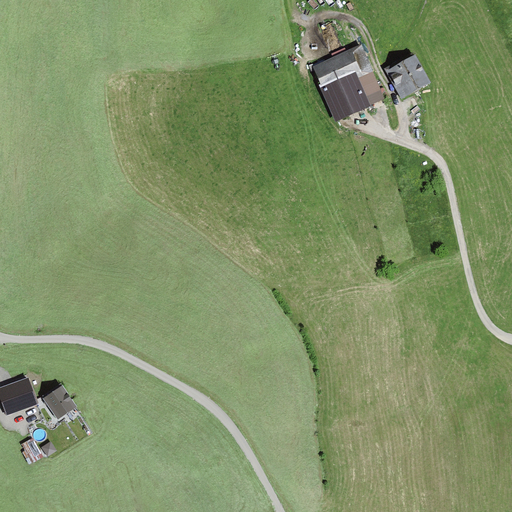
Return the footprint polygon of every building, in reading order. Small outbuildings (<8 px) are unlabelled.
[(354,49),(305,72),(330,126),(379,103),(354,49)] [(411,57),(382,73),(397,101),(426,85),(411,57)] [(30,378),(0,387),(0,401),(5,416),(39,404),(30,378)] [(62,386),(43,399),(59,419),(77,407),(62,386)] [(43,457),(33,439),(22,445),(32,463),(43,457)] [(56,451),(50,442),(42,448),(47,457),(56,451)]
